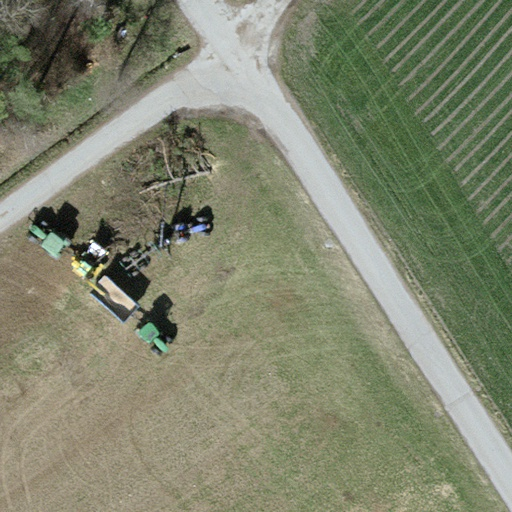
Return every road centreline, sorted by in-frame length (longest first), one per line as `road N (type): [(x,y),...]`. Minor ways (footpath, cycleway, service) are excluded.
road 1 (unclassified): [(511,494),(197,0)]
road 2 (track): [(0,225),(234,56),(283,0)]
